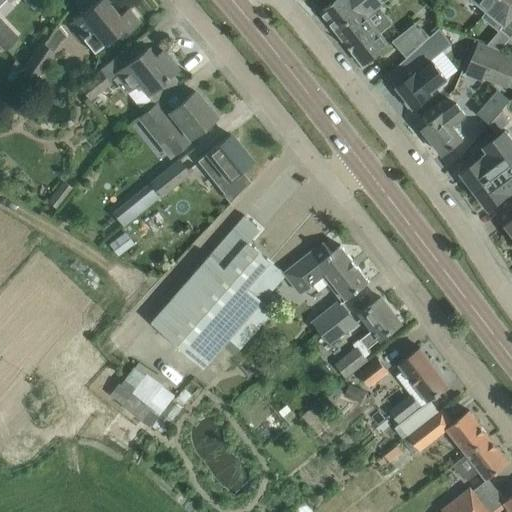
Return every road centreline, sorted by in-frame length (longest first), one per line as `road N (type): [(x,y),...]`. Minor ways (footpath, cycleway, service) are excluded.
road 1 (residential): [(511,299),(367,100),(282,0)]
road 2 (residential): [(332,182),(511,418)]
road 3 (secondary): [(511,360),(356,156)]
road 4 (residential): [(173,0),(332,182)]
road 5 (secondary): [(356,156),(231,1)]
